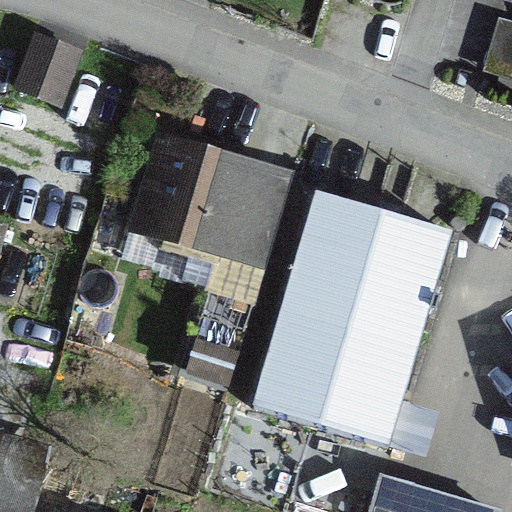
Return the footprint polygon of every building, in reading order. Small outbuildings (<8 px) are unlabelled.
[(511,24),(500,21),(485,73),(511,80),(511,24)] [(36,40),(18,89),(59,105),(78,56),(36,40)] [(222,258),(188,374),(228,386),(290,178),(164,142),(137,233),(222,258)] [(316,196),(254,409),(388,449),(450,235),(316,196)] [(0,511),(2,511),(30,511),(47,457),(0,443),(0,511)] [(487,511),(382,481),(372,511),(487,511)]
